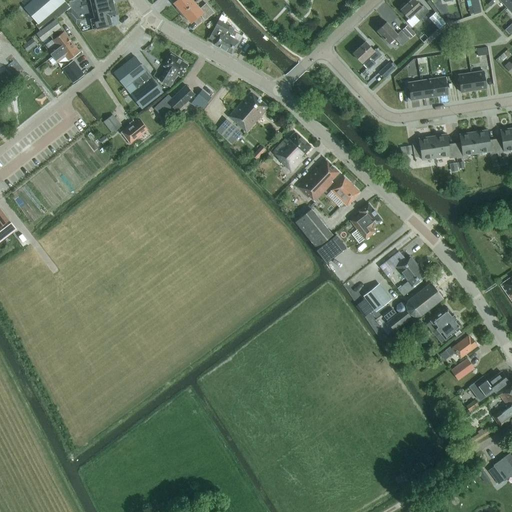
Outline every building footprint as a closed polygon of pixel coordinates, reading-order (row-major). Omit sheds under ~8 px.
[(23,0),(21,2),(38,22),(35,25),(40,31),(55,19),(70,7),(64,0),(63,0),(23,0)] [(109,15),(116,13),(112,0),(90,0),(94,15),(95,17),(89,19),(92,30),(94,29),(111,25),(109,15)] [(177,0),(174,3),(177,7),(176,8),(181,14),(194,2),(192,0),(177,0)] [(400,9),(409,18),(409,19),(414,14),(419,20),(428,11),(423,6),(422,7),(414,0),(410,0),(406,4),(404,3),(400,7),(401,8),(400,9)] [(511,1),(511,0),(497,0),(506,8),(511,1)] [(186,20),(187,19),(191,23),(200,15),(204,20),(213,12),(206,4),(200,9),(194,2),(181,14),(186,20)] [(73,19),(75,17),(75,14),(72,9),(67,13),(73,19)] [(430,18),(438,28),(444,22),(436,13),(430,18)] [(215,41),(213,44),(232,54),(239,42),(234,39),(235,37),(230,34),(231,33),(229,33),(232,27),(224,23),(227,18),(222,15),(219,20),(209,38),(215,41)] [(61,27),(55,19),(40,31),(36,34),(43,41),(61,27)] [(397,34),(386,22),(377,31),(388,43),(394,37),(401,45),(408,38),(401,31),(397,34)] [(402,30),(410,39),(415,34),(407,25),(402,30)] [(49,51),(53,57),(61,50),(72,42),(64,31),(53,40),(57,45),(49,51)] [(27,52),(37,44),(32,38),(22,46),(27,52)] [(72,42),(61,50),(53,57),(57,62),(65,56),(69,61),(80,52),(72,42)] [(353,53),(362,63),(362,62),(369,69),(375,63),(374,61),(376,59),(380,63),(383,60),(383,58),(380,55),(381,54),(376,49),(374,51),(365,42),(353,53)] [(180,77),(188,65),(171,54),(164,67),(166,68),(159,80),(170,87),(174,79),(177,75),(180,77)] [(112,72),(141,108),(162,91),(134,55),(112,72)] [(384,77),(394,68),(389,62),(379,72),(384,77)] [(71,63),(62,70),(72,83),(81,76),(71,63)] [(472,90),(484,88),(482,70),(469,72),(472,90)] [(472,90),(469,72),(457,74),(460,92),(472,90)] [(432,96),(445,94),(442,76),(430,78),(432,96)] [(420,98),(432,96),(430,78),(418,80),(420,98)] [(420,98),(418,80),(405,82),(408,100),(420,98)] [(194,94),(186,85),(168,102),(169,103),(176,111),(194,94)] [(198,104),(197,105),(204,111),(209,105),(209,104),(208,103),(212,99),(204,92),(201,89),(197,94),(192,99),(194,101),(198,104)] [(247,131),(269,107),(251,91),(229,116),(247,131)] [(118,129),(109,118),(103,122),(112,133),(118,129)] [(148,129),(139,118),(121,132),(130,144),(148,129)] [(219,130),(233,145),(244,136),(229,120),(219,130)] [(501,138),(495,139),(497,152),(511,150),(511,128),(500,130),(501,138)] [(488,130),(473,132),(477,154),(489,152),(489,154),(496,153),(496,154),(497,154),(496,153),(497,152),(495,139),(489,140),(487,130),(488,130)] [(301,157),(311,146),(295,131),(287,140),(285,139),(273,152),(272,153),(291,172),(303,159),(301,157)] [(456,157),(477,154),(473,132),(459,134),(459,135),(461,143),(454,144),(456,157)] [(447,134),(433,136),(436,158),(448,156),(448,158),(455,157),(455,159),(456,159),(456,157),(454,144),(448,145),(447,135),(447,134)] [(103,145),(109,140),(105,136),(99,140),(103,145)] [(421,160),(436,158),(433,136),(418,138),(418,139),(419,139),(419,143),(412,144),(414,159),(414,157),(420,156),(421,160)] [(261,146),(253,155),(258,160),(266,151),(261,146)] [(331,181),(339,172),(326,160),(317,169),(315,167),(297,186),(309,197),(310,196),(315,201),(333,182),(331,181)] [(450,164),(451,172),(458,171),(457,163),(450,164)] [(344,177),(331,191),(347,206),(360,192),(344,177)] [(359,211),(360,213),(350,221),(365,240),(375,232),(372,228),(382,220),(369,203),(359,211)] [(300,212),(302,214),(302,215),(303,216),(295,222),(313,244),(316,248),(333,235),(329,230),(312,209),(310,207),(309,205),(300,212)] [(0,226),(9,220),(0,208),(0,226)] [(0,242),(16,230),(11,223),(0,231),(0,242)] [(336,235),(316,250),(326,263),(346,247),(336,235)] [(404,276),(409,282),(404,285),(410,292),(423,282),(421,279),(426,276),(418,266),(410,256),(397,266),(402,273),(404,276)] [(511,276),(500,284),(511,301),(511,276)] [(399,312),(387,321),(395,330),(411,317),(405,310),(406,310),(410,314),(414,316),(420,315),(443,298),(431,282),(408,300),(406,305),(405,303),(401,303),(397,305),(397,310),(399,312)] [(404,297),(410,292),(404,285),(399,290),(404,297)] [(387,302),(375,286),(364,296),(376,311),(387,302)] [(446,339),(462,326),(447,307),(430,320),(431,321),(427,324),(441,342),(445,339),(446,339)] [(456,352),(460,358),(477,345),(470,337),(470,338),(468,336),(452,348),(451,346),(445,350),(440,354),(445,360),(456,352)] [(475,369),(471,363),(467,358),(458,365),(451,370),(458,381),(475,369)] [(508,382),(501,372),(489,381),(485,376),(469,387),(481,400),(491,392),(491,391),(493,389),(496,392),(508,382)] [(511,386),(500,395),(509,407),(501,413),(500,411),(493,416),(501,426),(511,417),(511,386)] [(469,411),(478,405),(475,399),(465,406),(469,411)] [(450,414),(440,421),(443,427),(453,420),(450,414)] [(446,432),(454,435),(456,427),(449,425),(446,432)] [(471,445),(490,432),(487,428),(483,431),(482,428),(477,431),(479,433),(468,440),(471,445)] [(493,465),(487,470),(498,484),(504,480),(505,480),(511,475),(511,455),(510,453),(493,465)]
